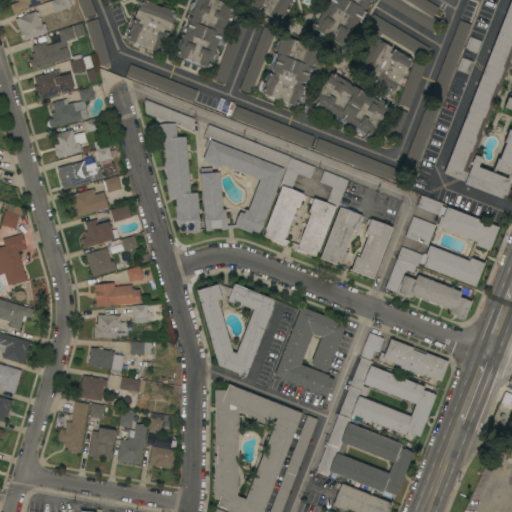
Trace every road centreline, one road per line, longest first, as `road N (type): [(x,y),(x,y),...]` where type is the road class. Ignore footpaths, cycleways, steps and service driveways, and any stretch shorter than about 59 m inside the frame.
road 1 (residential): [(0,77),(72,316),(16,511)]
road 2 (residential): [(120,92),(194,365),(192,511)]
road 3 (residential): [(174,269),(235,257),(486,356)]
road 4 (residential): [(29,472),(193,506)]
